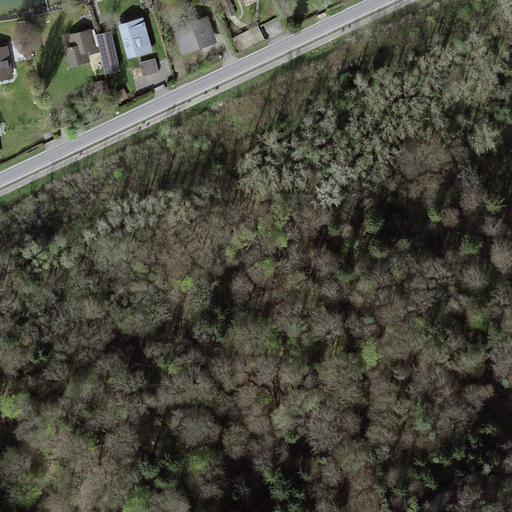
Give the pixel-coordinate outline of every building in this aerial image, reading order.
[(229,0),(221,0),(228,16),(235,13),(229,0)] [(142,15),(117,23),(127,56),(152,49),(142,15)] [(205,19),(191,24),(192,26),(184,29),(185,32),(178,34),(183,50),(199,45),(199,43),(212,38),(205,19)] [(258,27),(232,40),(238,51),(264,39),(258,27)] [(91,53),(100,51),(94,29),(82,32),(82,33),(70,36),(73,48),(66,50),(70,64),(89,59),(87,54),(91,54),(91,53)] [(111,33),(98,35),(106,71),(118,68),(111,33)] [(0,78),(10,76),(5,47),(0,47),(0,78)] [(146,76),(159,72),(155,58),(142,62),(146,76)] [(120,99),(125,97),(122,90),(117,93),(120,99)]
